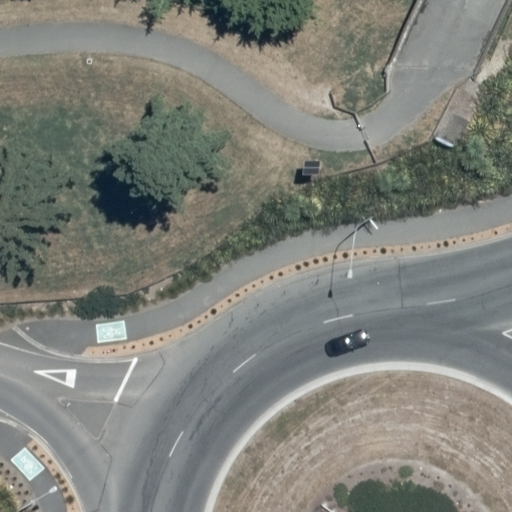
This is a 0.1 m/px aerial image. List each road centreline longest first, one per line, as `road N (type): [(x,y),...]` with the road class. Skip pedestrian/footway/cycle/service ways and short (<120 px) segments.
road 1 (secondary): [(148,511),(185,423),(219,383),(262,348),(349,316)]
road 2 (secondary): [(349,316),(436,332),(511,364)]
road 3 (secondary): [(349,316),(511,284)]
